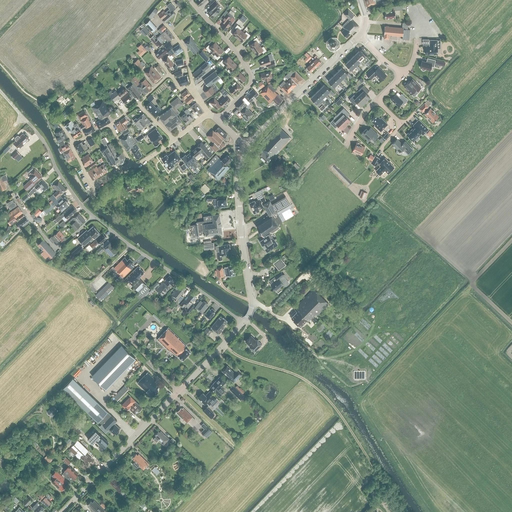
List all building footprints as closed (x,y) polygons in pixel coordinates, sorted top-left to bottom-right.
[(207,13),(209,15),(210,15),(212,18),(215,16),(220,11),(217,8),(219,6),(215,1),(209,6),(211,9),(207,13)] [(165,23),(175,14),(173,11),(176,9),(170,3),(167,6),(170,9),(165,13),(163,11),(158,15),(165,23)] [(385,11),(385,18),(395,18),(395,11),(402,10),(402,6),(391,7),(392,11),(385,11)] [(158,11),(155,8),(148,17),(151,19),(158,11)] [(355,32),(359,27),(351,19),(354,16),(348,10),(344,14),(349,19),(342,27),(343,27),(345,29),(341,33),(347,38),(351,33),(352,34),(354,32),(354,33),(355,32)] [(224,23),(221,27),(226,31),(235,19),(232,17),(233,16),(228,13),(227,14),(226,14),(221,21),(224,23)] [(156,28),(149,20),(144,25),(151,32),(156,28)] [(402,24),(402,28),(384,27),(384,35),(384,39),(389,39),(389,38),(392,38),(392,35),(403,36),(402,39),(409,40),(410,30),(407,30),(408,24),(402,24)] [(232,35),(237,39),(242,32),(240,30),(241,28),(237,25),(235,28),(236,30),(232,35)] [(141,29),(146,35),(149,32),(144,27),(141,29)] [(167,42),(173,37),(167,29),(159,36),(157,38),(158,39),(161,43),(163,41),(165,39),(167,42)] [(237,39),(242,42),(246,37),(248,39),(250,35),(246,32),(245,34),(242,32),(237,39)] [(155,54),(159,59),(168,51),(162,44),(158,39),(157,40),(153,35),(149,38),(154,44),(155,42),(159,47),(158,48),(160,50),(155,54)] [(184,42),(188,47),(194,54),(199,49),(196,46),(197,45),(190,37),(184,42)] [(249,46),(253,51),(260,46),(258,43),(260,42),(256,38),(253,40),(254,42),(249,46)] [(430,46),(426,46),(426,55),(437,55),(437,46),(437,40),(430,40),(430,46)] [(213,52),(219,46),(215,42),(210,47),(209,45),(206,48),(209,52),(211,50),(213,52)] [(146,51),(141,44),(137,48),(140,50),(137,53),(140,56),(146,51)] [(177,55),(183,51),(179,45),(171,50),(171,49),(168,51),(168,52),(167,53),(170,56),(175,52),(177,55)] [(223,51),(219,46),(213,52),(215,55),(213,56),(217,60),(220,57),(219,56),(223,51)] [(253,51),(256,56),(262,52),(263,53),(266,51),(263,47),(262,48),(260,46),(253,51)] [(360,61),(361,61),(364,58),(368,62),(369,60),(365,56),(365,57),(359,51),(354,55),(360,61)] [(201,56),(206,62),(209,59),(204,53),(201,56)] [(162,60),(168,68),(173,65),(170,60),(172,59),(169,55),(162,60)] [(356,66),(357,65),(359,62),(363,66),(365,64),(361,61),(360,61),(354,55),(350,60),(356,66)] [(316,67),(321,62),(317,58),(316,56),(314,57),(316,59),(313,62),(311,60),(310,61),(316,67)] [(226,67),(233,61),(229,57),(224,61),(222,60),(219,63),(223,66),(225,65),(226,67)] [(273,60),(270,61),(269,57),(259,61),(261,67),(266,65),(267,68),(275,65),(274,61),(273,60)] [(138,59),(133,63),(138,71),(145,66),(142,61),(140,62),(138,59)] [(422,61),(420,68),(421,68),(421,69),(421,70),(422,70),(422,71),(423,71),(424,71),(425,71),(425,70),(426,69),(430,70),(431,67),(434,67),(435,60),(429,59),(428,63),(422,61)] [(350,60),(345,64),(351,70),(355,67),(359,71),(360,69),(357,65),(356,66),(350,60)] [(237,66),(233,61),(226,67),(229,69),(227,71),(231,75),(234,72),(232,70),(237,66)] [(307,68),(311,72),(316,67),(310,61),(309,62),(311,64),(307,68)] [(205,73),(204,71),(209,67),(206,63),(192,74),(197,80),(205,73)] [(153,83),(161,78),(157,73),(155,71),(151,66),(144,72),(153,83)] [(297,85),(303,79),(296,71),(296,69),(294,67),(284,77),(287,79),(290,77),(291,78),(286,83),(284,81),(280,85),(282,87),(281,87),(287,94),(297,84),(297,85)] [(372,69),(366,74),(371,79),(374,75),(377,79),(379,81),(380,81),(386,76),(378,67),(374,71),(372,69)] [(343,78),(344,77),(346,75),(350,79),(352,77),(348,73),(347,74),(341,68),(337,72),(343,78)] [(178,77),(179,78),(177,78),(180,86),(183,85),(184,86),(188,85),(187,83),(189,83),(186,75),(182,76),(182,75),(183,75),(181,70),(174,73),(175,78),(178,77)] [(215,71),(203,80),(209,88),(204,92),(208,97),(217,90),(212,83),(220,78),(215,71)] [(246,79),(239,72),(233,78),(236,81),(238,80),(242,83),(246,79)] [(260,74),(262,80),(267,79),(267,81),(272,80),(270,72),(260,74)] [(338,83),(339,82),(342,79),(346,83),(348,81),(344,77),(343,78),(337,72),(332,77),(338,83)] [(131,79),(137,86),(139,84),(138,82),(139,81),(135,75),(131,79)] [(332,77),(328,81),(334,87),(337,84),(341,88),(343,86),(339,82),(338,83),(332,77)] [(409,81),(403,87),(408,91),(406,92),(410,95),(411,94),(414,97),(418,93),(417,91),(421,88),(412,79),(409,82),(409,81)] [(144,95),(152,89),(150,87),(151,87),(145,80),(137,86),(141,91),(144,95)] [(233,95),(241,88),(235,82),(231,85),(233,87),(229,90),(233,95)] [(131,94),(135,99),(136,98),(137,99),(141,96),(140,95),(142,93),(138,88),(133,83),(127,88),(131,94)] [(278,105),(283,100),(280,97),(279,96),(280,96),(278,94),(277,95),(277,94),(274,92),(276,90),(273,87),(270,84),(268,86),(260,93),(270,104),(273,100),(278,105)] [(326,95),(329,92),(333,96),(335,94),(331,90),(330,91),(324,85),(320,89),(326,95)] [(363,86),(360,88),(358,90),(361,93),(359,95),(366,102),(370,98),(366,94),(369,91),(363,86)] [(125,104),(132,98),(127,92),(124,88),(118,93),(116,91),(113,93),(110,96),(114,101),(119,97),(125,104)] [(252,89),(244,97),(250,102),(258,95),(252,89)] [(320,89),(315,94),(321,100),(322,99),(325,96),(328,100),(330,98),(326,95),(320,89)] [(185,101),(185,100),(187,98),(186,97),(190,94),(187,90),(183,93),(181,95),(183,98),(181,99),(183,101),(183,102),(186,105),(194,99),(191,96),(185,101)] [(225,97),(219,103),(221,106),(223,107),(230,100),(226,96),(228,94),(225,90),(222,93),(221,93),(225,97)] [(315,94),(310,98),(316,104),(320,101),(324,104),(326,103),(322,99),(321,100),(315,94)] [(396,94),(391,99),(398,107),(401,103),(403,105),(408,100),(401,94),(398,97),(396,94)] [(68,98),(66,99),(62,95),(56,100),(63,108),(66,105),(68,107),(72,103),(70,101),(71,101),(68,98)] [(366,102),(359,95),(356,97),(354,95),(349,100),(353,105),(356,102),(361,107),(366,102)] [(171,108),(159,117),(170,130),(181,121),(176,115),(179,113),(176,109),(182,104),(177,98),(170,103),(173,107),(171,108)] [(208,104),(212,108),(213,106),(217,110),(221,106),(219,103),(214,98),(208,104)] [(242,117),(247,122),(252,117),(251,116),(253,114),(246,107),(247,105),(242,99),(235,106),(240,111),(240,112),(243,115),(242,117)] [(110,122),(107,116),(111,114),(103,101),(91,108),(95,114),(96,113),(100,120),(96,123),(99,128),(110,122)] [(150,102),(145,107),(154,117),(161,110),(157,107),(156,108),(150,102)] [(197,105),(196,103),(190,107),(191,109),(194,113),(195,112),(197,116),(203,112),(197,105)] [(420,108),(419,109),(422,112),(423,111),(425,113),(424,114),(433,123),(438,117),(430,108),(429,109),(427,108),(428,107),(425,103),(424,104),(420,108)] [(184,111),(185,113),(180,117),(187,125),(194,119),(188,111),(186,109),(184,111)] [(339,118),(346,125),(348,123),(348,124),(351,122),(346,117),(349,114),(344,109),(339,113),(341,115),(339,118)] [(88,117),(84,111),(77,115),(83,125),(80,127),(82,130),(82,129),(85,135),(95,130),(88,117)] [(150,122),(143,114),(137,119),(136,118),(133,121),(136,124),(141,130),(143,129),(150,122)] [(346,125),(339,118),(336,115),(334,118),(330,123),(335,128),(338,126),(342,130),(344,128),(344,127),(346,125)] [(377,116),(371,121),(375,125),(374,126),(381,132),(388,125),(381,119),(377,116)] [(125,117),(119,121),(125,130),(128,128),(126,126),(130,123),(128,121),(125,117)] [(58,125),(52,119),(49,123),(55,129),(58,125)] [(72,121),(64,127),(68,133),(71,131),(72,132),(71,133),(75,138),(81,133),(78,128),(79,127),(76,123),(74,124),(72,121)] [(125,130),(119,121),(115,125),(119,132),(121,130),(123,132),(125,131),(125,130)] [(415,127),(407,135),(413,141),(421,133),(423,134),(428,129),(419,121),(414,126),(415,127)] [(275,153),(276,154),(291,139),(278,126),(260,144),(261,145),(259,148),(262,151),(257,155),(266,163),(271,159),(270,158),(275,153)] [(218,149),(219,149),(219,150),(225,144),(222,142),(225,138),(227,135),(218,127),(214,132),(212,130),(207,137),(213,143),(210,146),(215,152),(218,149)] [(158,131),(156,128),(147,135),(149,137),(149,138),(155,146),(159,143),(158,141),(162,137),(158,131)] [(361,134),(361,135),(363,137),(364,136),(368,140),(370,138),(373,141),(378,136),(370,128),(368,131),(366,129),(361,134)] [(64,134),(62,130),(55,134),(57,137),(56,138),(59,143),(67,138),(65,133),(64,134)] [(145,137),(141,132),(133,137),(137,142),(145,137)] [(23,134),(20,137),(18,136),(17,136),(15,138),(15,140),(16,141),(13,144),(18,150),(22,147),(29,140),(27,139),(29,137),(26,134),(24,135),(23,134)] [(124,147),(127,151),(131,149),(136,159),(142,156),(138,149),(139,149),(129,134),(120,140),(124,147)] [(95,143),(92,138),(87,141),(90,146),(95,143)] [(397,139),(392,144),(397,149),(396,150),(399,153),(403,149),(408,154),(413,149),(405,141),(402,144),(397,139)] [(63,141),(58,144),(60,148),(58,148),(61,153),(62,152),(63,152),(70,148),(68,144),(65,145),(63,141)] [(74,147),(79,154),(87,148),(85,144),(83,145),(81,142),(74,147)] [(201,142),(197,145),(198,146),(190,153),(194,157),(199,154),(201,156),(203,155),(206,158),(211,153),(201,142)] [(357,142),(353,151),(361,155),(364,147),(360,145),(360,143),(357,142)] [(121,164),(125,162),(124,159),(125,159),(122,152),(116,156),(110,143),(107,145),(110,150),(118,165),(121,164)] [(61,153),(60,153),(63,158),(65,156),(67,161),(71,159),(72,160),(75,158),(72,152),(70,148),(63,152),(62,152),(61,153)] [(115,162),(109,151),(107,148),(101,152),(103,155),(104,154),(110,165),(115,162)] [(16,151),(12,155),(11,156),(15,159),(20,154),(16,151)] [(166,155),(161,159),(169,169),(174,165),(173,164),(180,159),(175,151),(167,156),(166,155)] [(190,153),(186,156),(196,169),(198,167),(194,163),(197,161),(194,157),(190,153)] [(82,162),(85,167),(89,165),(91,168),(97,164),(94,161),(93,162),(88,154),(82,159),(84,161),(82,162)] [(222,160),(218,158),(216,155),(208,164),(210,167),(207,170),(218,180),(224,174),(229,168),(226,165),(232,159),(227,154),(222,160)] [(188,167),(190,166),(193,171),(194,170),(196,174),(198,172),(196,169),(186,156),(185,155),(181,158),(188,167)] [(381,159),(375,156),(371,163),(376,166),(381,159)] [(380,166),(377,169),(381,174),(385,171),(387,174),(394,167),(385,158),(378,164),(380,166)] [(93,180),(108,171),(104,164),(97,168),(97,166),(87,172),(93,180)] [(42,177),(35,169),(30,174),(32,177),(30,179),(31,180),(23,187),(27,190),(42,177)] [(127,179),(127,190),(142,190),(144,190),(145,189),(146,189),(146,188),(147,188),(147,187),(148,186),(148,185),(148,184),(148,183),(147,182),(147,181),(146,181),(146,180),(145,180),(144,179),(143,179),(142,179),(127,179)] [(42,180),(34,187),(28,193),(33,198),(35,196),(33,193),(35,192),(40,187),(44,191),(48,187),(42,180)] [(66,190),(58,181),(52,186),(57,192),(50,197),(54,202),(57,199),(56,198),(66,190)] [(205,183),(200,188),(205,194),(211,189),(205,183)] [(261,203),(266,201),(262,193),(256,196),(258,201),(255,202),(255,201),(249,203),(254,214),(259,211),(259,210),(263,207),(261,203)] [(26,194),(21,198),(24,202),(29,198),(26,194)] [(60,196),(57,199),(54,202),(44,211),(46,214),(55,205),(59,209),(61,212),(69,205),(66,203),(68,201),(65,197),(63,199),(60,196)] [(227,206),(226,197),(217,198),(217,199),(213,199),(213,205),(214,205),(214,208),(221,208),(221,207),(227,206)] [(268,214),(276,212),(290,204),(285,197),(272,204),(270,201),(263,205),(268,214)] [(16,206),(14,201),(12,199),(6,202),(8,205),(10,209),(16,206)] [(60,215),(55,220),(57,222),(65,216),(67,219),(76,211),(72,206),(60,216),(60,215)] [(16,219),(23,213),(18,207),(8,214),(10,218),(8,221),(10,225),(17,220),(16,219)] [(263,236),(263,235),(269,231),(271,230),(272,229),(271,229),(274,228),(274,227),(277,225),(277,226),(278,225),(282,222),(277,212),(276,213),(276,212),(268,214),(266,216),(268,219),(256,227),(263,236)] [(80,226),(79,226),(84,221),(79,214),(73,219),(73,218),(70,221),(73,223),(72,224),(76,229),(80,226)] [(222,233),(219,214),(212,215),(212,216),(203,217),(204,221),(196,222),(195,223),(196,225),(188,226),(189,230),(191,232),(192,231),(192,236),(201,235),(202,234),(202,231),(205,231),(206,235),(222,233)] [(23,226),(29,222),(25,216),(15,224),(18,227),(21,224),(23,226)] [(269,231),(263,235),(265,238),(260,241),(267,252),(277,244),(275,241),(276,240),(275,239),(274,240),(269,233),(270,233),(272,233),(280,228),(278,225),(270,231),(269,231)] [(34,231),(30,226),(23,231),(27,236),(34,231)] [(87,230),(78,238),(84,246),(90,240),(91,242),(100,234),(93,226),(88,231),(87,230)] [(51,237),(49,239),(52,243),(56,240),(58,242),(59,241),(61,243),(64,239),(63,238),(64,237),(59,231),(53,237),(52,238),(51,237)] [(103,234),(93,242),(90,245),(89,245),(86,247),(89,251),(99,243),(100,244),(106,238),(103,234)] [(46,259),(48,260),(55,254),(52,251),(53,250),(43,240),(37,245),(42,250),(40,251),(42,253),(41,253),(46,259)] [(110,242),(103,249),(106,253),(107,252),(111,256),(118,250),(110,242)] [(230,249),(229,244),(219,246),(216,246),(217,254),(219,261),(222,260),(222,256),(229,255),(228,249),(230,249)] [(125,257),(114,269),(122,278),(134,266),(131,264),(133,262),(131,260),(129,258),(127,260),(125,257)] [(280,259),(274,263),(279,268),(284,264),(280,259)] [(214,268),(209,260),(204,263),(209,271),(214,268)] [(224,268),(222,269),(222,267),(216,268),(218,278),(224,277),(224,275),(225,274),(226,276),(229,276),(235,275),(233,265),(227,267),(224,268)] [(133,271),(125,279),(135,289),(136,289),(143,296),(144,297),(150,290),(149,289),(142,282),(138,278),(144,273),(138,267),(133,271)] [(282,275),(279,273),(274,277),(276,280),(271,285),(275,291),(283,285),(284,286),(286,286),(288,284),(288,282),(285,278),(286,277),(283,274),(282,275)] [(171,285),(173,287),(177,283),(169,276),(164,281),(166,283),(165,284),(164,283),(162,283),(159,286),(155,290),(162,296),(170,288),(169,288),(171,285)] [(115,288),(109,282),(95,296),(101,302),(115,288)] [(183,297),(180,295),(186,289),(179,284),(178,284),(175,288),(176,289),(171,296),(176,300),(175,301),(177,303),(178,304),(183,297)] [(316,320),(314,319),(314,318),(328,304),(313,289),(294,309),(297,312),(291,318),(300,327),(306,321),(307,322),(310,319),(314,323),(316,320)] [(196,296),(192,293),(191,294),(190,293),(180,306),(182,308),(184,306),(188,308),(196,298),(195,297),(196,296)] [(202,313),(207,306),(206,305),(207,304),(203,301),(202,303),(200,302),(196,308),(202,313)] [(195,306),(192,304),(186,311),(189,313),(195,306)] [(215,314),(213,313),(215,311),(212,309),(210,310),(209,309),(204,316),(210,320),(215,314)] [(227,321),(222,317),(220,319),(219,318),(211,328),(219,334),(222,330),(224,327),(223,326),(227,321)] [(212,331),(208,327),(203,332),(208,336),(212,331)] [(177,355),(183,361),(190,353),(184,347),(186,345),(168,328),(157,339),(170,352),(170,351),(176,356),(177,355)] [(257,340),(256,341),(251,336),(245,342),(250,346),(249,348),(254,352),(262,345),(257,340)] [(136,359),(121,345),(91,376),(106,390),(136,359)] [(228,378),(233,383),(242,375),(236,369),(233,372),(227,366),(222,371),(228,377),(228,378)] [(147,372),(137,383),(146,392),(146,391),(151,395),(153,393),(154,393),(156,393),(158,392),(157,389),(160,386),(155,382),(156,381),(147,372)] [(210,387),(216,392),(219,396),(224,391),(221,388),(226,382),(220,376),(215,382),(210,387)] [(111,415),(111,416),(73,378),(63,388),(97,422),(98,421),(102,425),(111,415)] [(124,386),(113,397),(117,401),(128,390),(124,386)] [(209,405),(216,398),(209,391),(205,396),(203,393),(198,398),(204,404),(206,402),(209,405)] [(142,408),(135,401),(130,396),(121,405),(126,410),(129,408),(135,414),(138,411),(138,412),(142,408)] [(53,405),(47,411),(53,417),(59,411),(53,405)] [(214,415),(207,407),(203,411),(211,418),(214,415)] [(176,413),(187,423),(192,417),(183,408),(182,409),(181,408),(177,412),(178,412),(176,413)] [(119,429),(114,424),(117,421),(111,415),(102,425),(108,430),(111,433),(112,432),(114,434),(115,433),(116,434),(116,433),(118,433),(119,432),(119,431),(119,430),(118,430),(119,429)] [(81,432),(73,425),(70,428),(77,435),(81,432)] [(200,433),(204,437),(210,431),(206,427),(200,433)] [(155,437),(153,439),(156,442),(158,440),(163,445),(169,439),(160,431),(159,433),(158,432),(155,435),(156,436),(155,437)] [(108,443),(101,436),(96,432),(89,439),(94,443),(96,441),(103,448),(108,443)] [(71,440),(61,450),(63,452),(73,442),(71,440)] [(87,462),(88,463),(92,459),(85,453),(88,450),(77,440),(71,446),(77,452),(75,454),(80,458),(80,457),(86,463),(87,462)] [(45,458),(49,463),(53,459),(48,454),(45,458)] [(148,464),(138,454),(137,456),(136,454),(133,458),(134,459),(133,460),(135,462),(132,464),(136,469),(139,466),(143,470),(148,464)] [(71,462),(66,457),(62,460),(67,465),(71,462)] [(65,471),(63,474),(68,478),(70,481),(71,481),(72,479),(72,478),(73,478),(77,474),(72,469),(70,467),(69,467),(69,466),(65,470),(65,471)] [(56,471),(53,474),(52,475),(55,479),(52,482),(59,490),(60,489),(61,491),(65,487),(64,485),(60,480),(62,477),(56,471)] [(45,478),(41,474),(37,479),(41,483),(45,478)] [(120,494),(121,493),(123,494),(124,493),(125,494),(128,491),(125,488),(115,478),(114,479),(113,478),(110,481),(111,483),(110,484),(120,494)] [(380,490),(374,484),(367,491),(373,497),(380,490)] [(45,496),(42,492),(37,497),(41,500),(46,506),(51,501),(49,499),(51,498),(51,497),(48,494),(47,494),(45,496)] [(132,501),(135,504),(140,499),(136,495),(133,498),(134,499),(132,501)] [(32,501),(28,497),(22,503),(26,507),(32,501)] [(103,511),(104,511),(94,501),(92,502),(91,501),(87,504),(89,506),(88,507),(92,511),(91,511),(103,511)] [(40,511),(44,508),(40,504),(38,502),(32,508),(34,511),(35,511),(40,511)]
